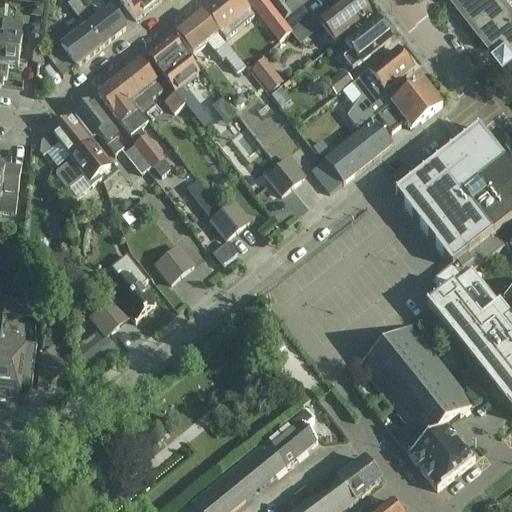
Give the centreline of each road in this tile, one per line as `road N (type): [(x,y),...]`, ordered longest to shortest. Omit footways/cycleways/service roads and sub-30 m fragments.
road 1 (residential): [(478,101),(52,444),(0,438)]
road 2 (residential): [(57,111),(196,0)]
